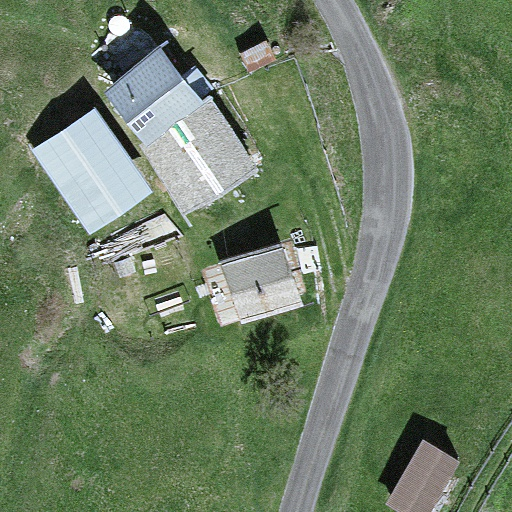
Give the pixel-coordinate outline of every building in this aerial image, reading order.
[(206,83),(162,33),(99,87),(143,137),(206,83)] [(210,92),(136,143),(184,212),(258,160),(210,92)] [(95,99),(31,145),(92,229),(156,184),(95,99)] [(283,233),(219,254),(240,318),(305,297),(283,233)] [(425,511),(460,454),(423,432),(384,497),(409,511),(425,511)]
